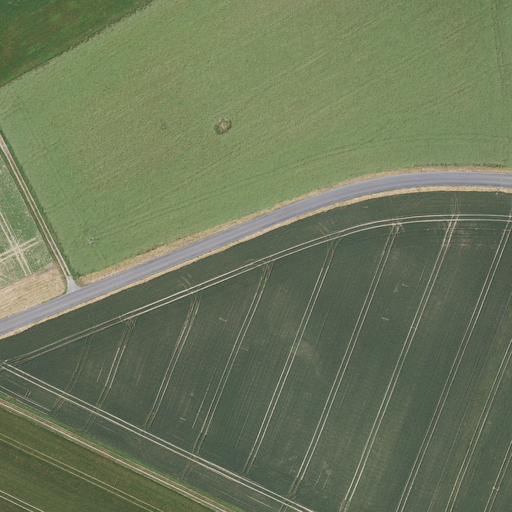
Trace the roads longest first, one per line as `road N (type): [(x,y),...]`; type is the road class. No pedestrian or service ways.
road 1 (tertiary): [(511,182),(420,181),(333,198),(0,328)]
road 2 (track): [(0,399),(236,511)]
road 3 (track): [(77,297),(0,141)]
